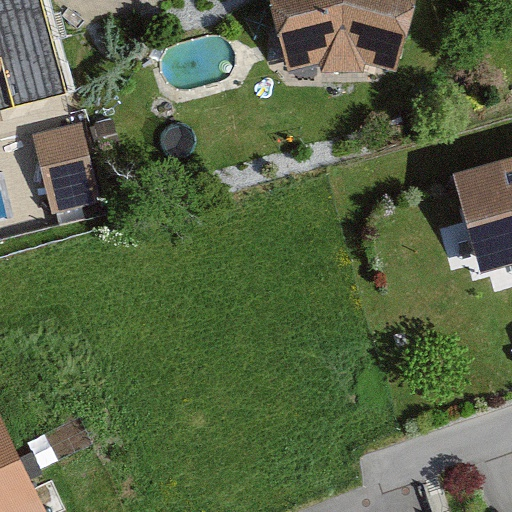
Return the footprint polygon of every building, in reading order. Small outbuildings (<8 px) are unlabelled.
[(0,115),(54,102),(28,0),(0,0),(0,128),(2,127),(0,117),(0,115)] [(322,76),(361,77),(363,69),(402,79),(423,0),(271,0),(284,74),(320,67),(322,76)] [(95,204),(76,131),(31,143),(50,215),(95,204)] [(114,133),(93,135),(95,155),(116,152),(114,133)] [(511,269),(511,164),(463,177),(487,275),(511,269)] [(51,511),(0,398),(0,511),(51,511)]
